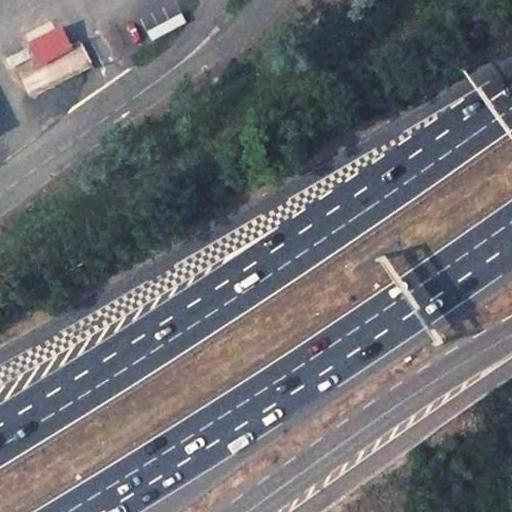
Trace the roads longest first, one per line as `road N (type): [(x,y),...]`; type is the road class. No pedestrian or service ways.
road 1 (motorway): [(511,107),(177,337),(0,446)]
road 2 (motorway): [(83,511),(511,233)]
road 3 (secondary): [(511,337),(246,511)]
